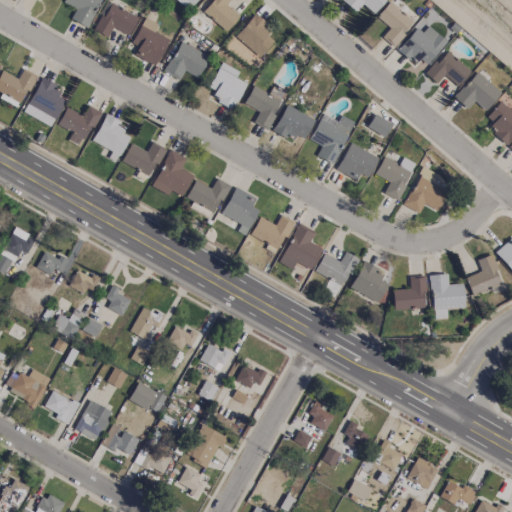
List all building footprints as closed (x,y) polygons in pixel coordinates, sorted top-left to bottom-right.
[(62,0),(62,2),(75,9),(69,18),(86,27),(100,0),(62,0)] [(175,0),(186,9),(193,0),(175,0)] [(208,0),(200,9),(224,31),(238,16),(225,4),(228,0),(208,0)] [(361,4),(372,13),(383,0),(340,0),(354,12),(361,4)] [(380,36),(391,46),(412,22),(389,1),(375,16),(388,28),(380,36)] [(127,36),(137,17),(108,2),(93,30),(106,36),(111,27),(127,36)] [(272,40),(262,33),(268,25),(253,13),(234,37),(258,57),(272,40)] [(130,43),(137,46),(132,55),(153,66),(168,38),(152,31),(156,24),(143,18),(130,43)] [(395,48),(412,66),(419,59),(424,64),(446,43),(428,25),(420,32),(417,28),(395,48)] [(207,55),(177,41),(163,72),(179,79),(183,71),(196,77),(207,55)] [(456,86),(469,71),(445,50),(424,74),(435,84),(443,75),(456,86)] [(237,71),(220,62),(207,87),(214,91),(210,98),(231,109),(244,83),(234,77),(237,71)] [(35,75),(21,68),(16,78),(1,70),(0,70),(0,92),(20,104),(35,75)] [(452,96),(465,109),(473,100),(483,110),(499,93),(476,71),(452,96)] [(22,113),(51,126),(64,100),(57,97),(61,88),(38,78),(22,113)] [(265,130),(280,101),(251,86),(242,103),(257,111),(251,122),(265,130)] [(491,122),(486,128),(503,144),(511,133),(511,111),(499,100),(485,116),(491,122)] [(301,141),(313,119),(284,104),(270,131),(284,138),(287,133),(301,141)] [(97,110),(86,105),(81,115),(64,107),(56,125),(70,132),(66,140),(80,147),(97,110)] [(314,157),(332,164),(351,120),(338,115),(336,120),(319,113),(308,140),(319,145),(314,157)] [(390,124),(373,113),(365,127),(382,138),(390,124)] [(114,162),(131,130),(104,115),(90,140),(110,152),(107,158),(114,162)] [(119,161),(148,177),(164,149),(151,141),(145,152),(130,143),(119,161)] [(358,173),(366,177),(376,157),(348,142),(334,170),(354,180),(358,173)] [(167,195),(170,191),(181,197),(192,175),(179,168),(185,158),(168,150),(150,186),(167,195)] [(373,175),(387,180),(381,194),(397,200),(409,170),(380,158),(373,175)] [(418,212),(422,204),(435,210),(449,181),(420,167),(402,205),(418,212)] [(228,185),(214,178),(209,188),(194,180),(184,198),(213,213),(228,185)] [(219,214),(247,229),(257,210),(250,206),(254,198),(233,187),(219,214)] [(258,216),(248,234),(265,244),(263,248),(275,255),(293,222),(279,214),(273,225),(258,216)] [(290,269),(294,262),(309,270),(320,248),(308,242),(313,232),(297,223),(276,262),(290,269)] [(0,250),(0,273),(4,275),(18,250),(25,253),(33,238),(13,227),(0,250)] [(511,237),(510,236),(493,253),(511,273),(511,237)] [(62,260),(43,250),(34,267),(53,277),(62,260)] [(323,253),(313,271),(341,286),(356,258),(343,251),(338,261),(323,253)] [(475,260),(479,271),(463,277),(471,296),(501,285),(489,254),(475,260)] [(379,280),(383,271),(360,262),(349,290),(378,301),(385,282),(379,280)] [(97,278),(75,269),(67,287),(88,297),(97,278)] [(463,307),(461,283),(446,284),(446,273),(428,275),(431,319),(446,318),(445,309),(463,307)] [(408,276),(408,288),(391,289),(392,309),(424,308),(423,275),(408,276)] [(108,300),(105,308),(121,315),(128,299),(116,294),(118,288),(109,285),(103,298),(108,300)] [(156,328),(162,317),(141,306),(127,331),(142,339),(150,325),(156,328)] [(71,338),(78,323),(56,314),(50,329),(71,338)] [(93,337),(100,324),(87,317),(80,330),(93,337)] [(181,348),(182,344),(191,346),(195,333),(172,326),(166,343),(181,348)] [(229,351),(222,348),(220,351),(205,344),(197,361),(219,372),(229,351)] [(148,352),(136,345),(128,358),(141,365),(148,352)] [(258,385),(263,374),(241,364),(233,381),(248,388),(251,382),(258,385)] [(104,381),(117,388),(125,375),(112,367),(104,381)] [(11,370),(2,389),(35,405),(48,377),(30,369),(26,377),(11,370)] [(216,386),(203,380),(196,394),(209,400),(216,386)] [(127,400),(143,408),(144,406),(156,411),(163,395),(136,382),(127,400)] [(42,406),(55,413),(53,418),(66,424),(76,403),(50,390),(42,406)] [(110,411),(88,399),(72,429),(94,441),(110,411)] [(308,423),(324,431),(333,413),(312,403),(307,414),(311,416),(308,423)] [(342,433),(347,436),(343,443),(358,451),(366,435),(354,428),(356,424),(348,420),(342,433)] [(184,458),(207,468),(221,434),(199,425),(184,458)] [(106,447),(113,451),(115,448),(128,455),(136,439),(117,428),(106,447)] [(169,459),(142,443),(133,460),(160,475),(169,459)] [(406,456),(382,443),(360,482),(384,495),(406,456)] [(425,488),(435,467),(415,458),(405,479),(425,488)] [(196,481),(199,474),(183,466),(176,483),(189,489),(186,494),(195,498),(202,484),(196,481)] [(28,486),(12,479),(8,488),(4,486),(0,494),(0,499),(18,508),(28,486)] [(370,488),(352,479),(345,492),(364,501),(370,488)] [(438,497),(453,504),(455,498),(469,504),(474,492),(445,480),(438,497)] [(56,511),(61,503),(41,493),(32,511),(25,511),(20,509),(18,511),(56,511)] [(420,511),(424,505),(411,498),(403,511),(420,511)] [(497,511),(500,507),(493,505),(493,506),(479,499),(472,511),(497,511)]
